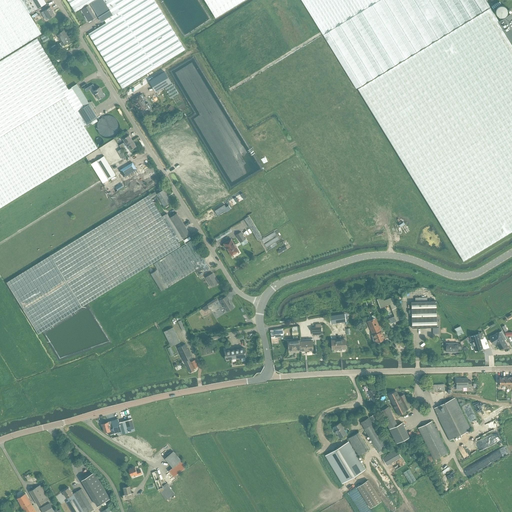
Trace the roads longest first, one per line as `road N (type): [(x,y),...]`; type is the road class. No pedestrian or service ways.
road 1 (unclassified): [(262,302),(236,291),(56,0)]
road 2 (tertiary): [(0,440),(265,376)]
road 3 (tertiary): [(511,253),(463,276),(402,257),(367,256),(283,282),(262,302)]
road 4 (track): [(412,511),(355,423),(367,413),(362,401),(321,414),(327,446),(313,455)]
road 5 (residential): [(265,376),(417,371)]
